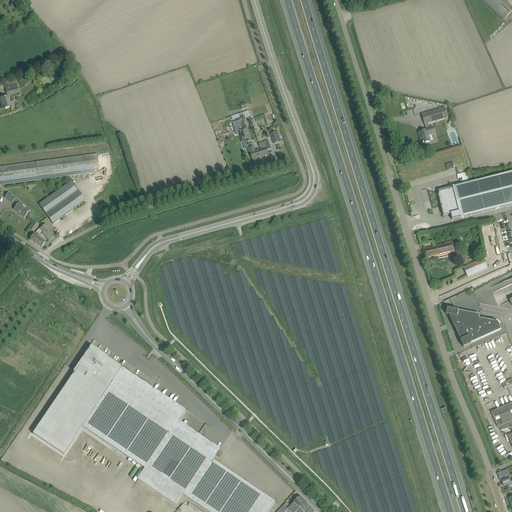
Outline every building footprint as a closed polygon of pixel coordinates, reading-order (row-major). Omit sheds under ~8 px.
[(482,0),(503,20),(511,11),(511,7),(504,0),(482,0)] [(7,96),(19,93),(16,83),(4,86),(7,96)] [(6,109),(8,108),(12,107),(14,106),(13,102),(10,103),(8,97),(1,99),(3,105),(2,105),(3,109),(5,109),(6,109)] [(424,125),(448,118),(445,108),(421,114),(424,125)] [(241,120),(236,121),(238,129),(240,133),(242,143),(251,140),(247,126),(243,128),(241,120)] [(424,144),(424,143),(430,142),(428,135),(434,133),(433,127),(426,129),(427,131),(420,133),(422,140),(421,140),(422,144),(423,144),(424,144)] [(280,142),(277,132),(271,134),(274,144),(280,142)] [(260,153),(261,157),(269,155),(267,150),(271,149),(268,140),(264,142),(258,144),(260,150),(261,150),(262,152),(260,153)] [(261,150),(260,150),(256,151),(254,147),(252,144),(247,145),(248,149),(249,153),(250,153),(253,161),(260,158),(261,157),(260,153),(262,152),(261,150)] [(0,181),(99,168),(97,154),(65,158),(0,167),(0,181)] [(462,178),(463,182),(469,181),(467,172),(463,173),(461,166),(456,167),(458,178),(462,178)] [(443,216),(446,216),(451,215),(452,220),(461,218),(511,205),(511,172),(438,191),(439,195),(438,195),(443,216)] [(83,197),(79,191),(72,181),(56,193),(39,205),(46,215),(48,217),(50,220),(53,224),(86,201),(83,197)] [(8,193),(5,198),(12,203),(16,198),(8,193)] [(30,210),(27,208),(19,202),(13,210),(24,218),(26,215),(29,212),(30,210)] [(33,232),(39,224),(35,221),(29,229),(33,232)] [(55,236),(46,223),(40,228),(49,241),(55,236)] [(29,240),(41,248),(45,241),(34,233),(29,240)] [(425,260),(430,258),(455,252),(452,242),(444,244),(445,244),(423,250),(425,260)] [(484,258),(463,268),(467,277),(488,268),(484,258)] [(470,313),(451,310),(447,309),(446,315),(449,315),(454,327),(455,327),(455,328),(463,347),(464,348),(471,345),(471,344),(501,330),(498,323),(497,322),(479,319),(480,315),(470,313)] [(74,373),(32,434),(64,455),(83,427),(145,469),(138,480),(176,505),(183,495),(208,511),(268,511),(275,502),(213,460),(220,449),(179,421),(186,411),(125,370),(123,368),(122,369),(114,364),(115,364),(110,361),(91,348),(81,363),(77,367),(77,368),(74,373)] [(511,384),(511,379),(502,384),(504,388),(511,384)] [(508,423),(511,421),(511,403),(491,412),(498,427),(508,423)] [(511,421),(508,423),(498,427),(501,431),(511,428),(511,431),(511,433),(508,435),(511,445),(511,421)] [(511,485),(511,479),(510,481),(506,471),(499,473),(502,480),(501,481),(504,486),(507,485),(508,488),(511,487),(511,485)] [(300,497),(288,509),(290,511),(296,511),(300,509),(301,510),(307,504),(307,503),(300,497)]
